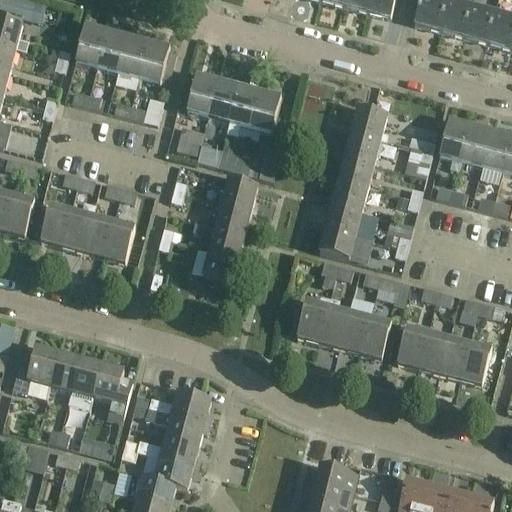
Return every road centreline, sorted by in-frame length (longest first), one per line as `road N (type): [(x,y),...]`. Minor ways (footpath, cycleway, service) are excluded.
road 1 (residential): [(511,101),(194,20),(199,0)]
road 2 (residential): [(511,470),(317,420),(243,381)]
road 3 (residential): [(243,381),(182,350),(0,300)]
road 4 (residential): [(223,511),(213,495),(243,381)]
